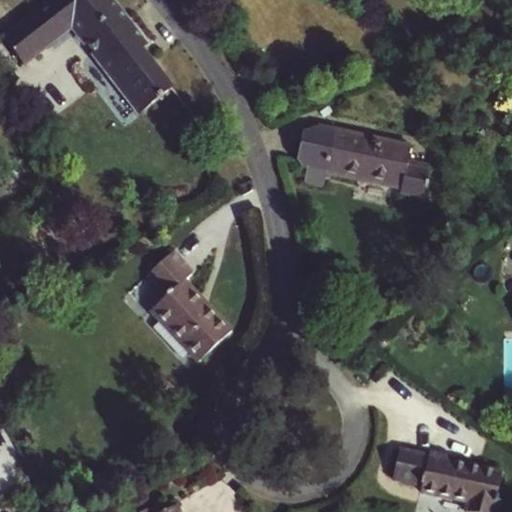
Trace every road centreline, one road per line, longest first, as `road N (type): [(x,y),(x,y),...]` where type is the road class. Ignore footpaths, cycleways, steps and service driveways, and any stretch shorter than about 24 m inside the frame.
road 1 (residential): [(284,327),(230,410),(230,444),(245,472),(294,485),(347,461),(352,414),(321,365)]
road 2 (residential): [(284,327),(278,235),(253,150),(226,86),(164,0)]
